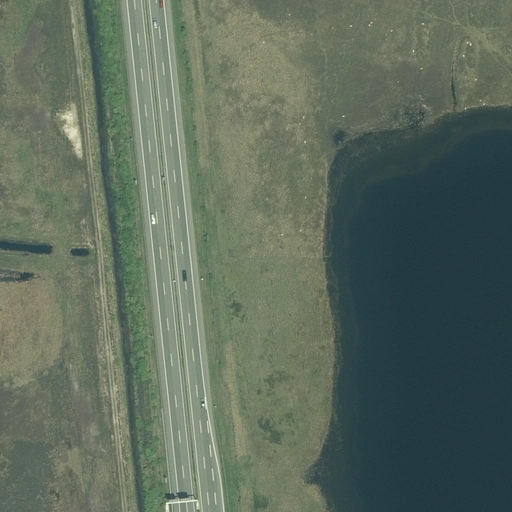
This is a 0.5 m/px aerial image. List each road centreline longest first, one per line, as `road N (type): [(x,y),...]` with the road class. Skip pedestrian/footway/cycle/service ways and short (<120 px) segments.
road 1 (motorway): [(209,511),(153,0)]
road 2 (motorway): [(132,0),(184,511)]
road 3 (track): [(123,511),(72,0)]
